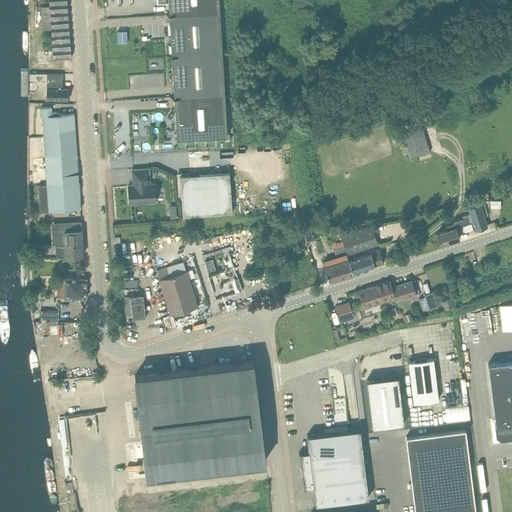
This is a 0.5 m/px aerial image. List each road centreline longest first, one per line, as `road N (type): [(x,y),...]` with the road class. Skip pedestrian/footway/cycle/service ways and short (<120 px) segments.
road 1 (unclassified): [(261,314),(136,354),(107,347),(77,0)]
road 2 (unclassified): [(511,231),(261,314)]
road 3 (unclassified): [(286,511),(261,314)]
